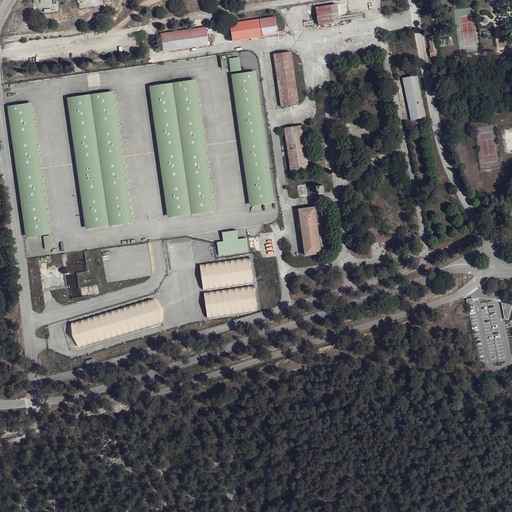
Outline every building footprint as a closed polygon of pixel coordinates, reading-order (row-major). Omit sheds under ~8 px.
[(316,11),(305,12),(307,21),(327,24),(342,23),(342,17),(363,14),(362,6),(340,9),(339,0),(320,0),(315,1),(316,11)] [(276,8),(238,15),(241,30),(277,25),(276,8)] [(468,11),(453,12),(457,46),(472,45),(468,11)] [(212,33),(210,19),(170,23),(170,37),(212,33)] [(433,34),(425,35),(430,56),(438,54),(433,34)] [(291,48),(273,51),(280,101),(299,99),(291,48)] [(252,55),(228,58),(252,205),(277,202),(252,55)] [(413,72),(398,75),(403,113),(419,111),(413,72)] [(196,80),(149,85),(170,213),(218,208),(196,80)] [(113,93),(69,99),(88,227),(133,221),(113,93)] [(32,105),(9,107),(27,237),(51,235),(32,105)] [(499,117),(483,120),(487,147),(503,145),(499,117)] [(477,118),(461,121),(465,152),(481,150),(477,118)] [(301,125),(284,127),(290,173),(307,171),(301,125)] [(320,173),(302,176),(303,187),(321,186),(320,173)] [(318,208),(298,210),(303,255),(322,252),(318,208)] [(237,229),(222,230),(223,240),(217,240),(218,254),(248,252),(246,237),(238,237),(237,229)] [(169,269),(194,266),(191,239),(166,242),(169,269)] [(251,257),(200,263),(206,318),(258,311),(255,284),(254,284),(251,257)] [(511,296),(507,294),(503,308),(511,310),(511,296)] [(155,299),(65,321),(71,346),(161,324),(155,299)]
